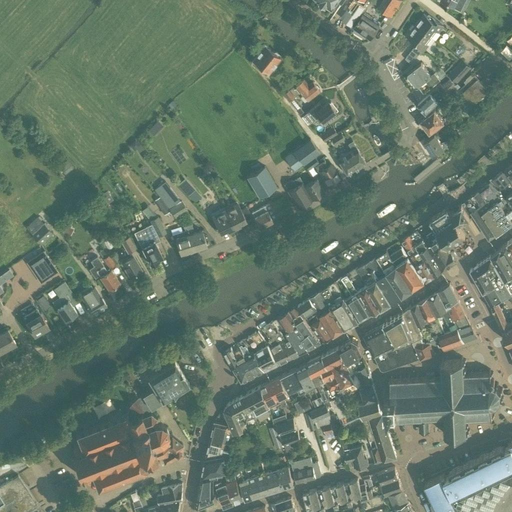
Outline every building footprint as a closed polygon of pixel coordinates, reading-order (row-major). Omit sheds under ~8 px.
[(338,2),(342,4),(344,0),(316,0),(332,11),(338,2)] [(352,0),(341,17),(357,28),(355,30),(362,35),(364,33),(371,38),(379,25),(371,19),(372,17),(365,12),(367,8),(356,0),(352,0)] [(371,0),(382,8),(381,10),(390,16),(401,1),(400,0),(371,0)] [(427,33),(431,36),(436,30),(439,32),(444,27),(433,18),(431,20),(424,14),(416,25),(427,33)] [(427,33),(416,25),(407,36),(417,44),(405,58),(410,63),(423,51),(424,51),(429,46),(425,43),(431,36),(427,33)] [(267,72),(280,56),(264,44),(252,59),(267,72)] [(472,67),(463,59),(448,74),(457,82),(472,67)] [(421,62),(408,73),(408,75),(413,80),(416,84),(418,85),(424,92),(440,78),(435,72),(431,75),(421,62)] [(466,82),(461,87),(474,101),(488,88),(475,74),(473,76),(471,74),(465,80),(466,82)] [(307,84),(302,77),(298,80),(282,92),(288,100),(295,95),(294,94),(298,91),(297,90),(299,89),(307,99),(319,90),(312,80),(307,84)] [(448,92),(456,85),(453,80),(450,77),(446,80),(441,85),(448,92)] [(430,92),(430,91),(417,103),(418,104),(418,106),(420,108),(422,108),(425,112),(443,95),(445,94),(437,86),(430,92)] [(456,93),(451,99),(456,104),(461,98),(456,93)] [(466,96),(456,106),(464,115),(475,104),(466,96)] [(319,101),(306,111),(301,115),(307,123),(312,120),(315,117),(313,115),(315,113),(322,121),(336,110),(335,109),(335,107),(332,103),(330,103),(328,100),(322,105),(319,101)] [(443,120),(434,109),(420,119),(422,121),(420,123),(424,128),(426,126),(429,131),(443,120)] [(332,126),(320,133),(324,140),(336,132),(332,126)] [(424,141),(433,154),(444,147),(434,133),(424,141)] [(339,141),(336,135),(331,138),(335,144),(339,141)] [(294,169),(319,150),(309,137),(284,156),(294,169)] [(358,160),(361,165),(366,162),(352,139),(347,142),(351,148),(346,151),(350,159),(352,157),(355,162),(358,160)] [(350,159),(346,151),(341,154),(337,157),(347,173),(361,165),(358,160),(355,162),(352,157),(350,159)] [(318,161),(315,156),(304,163),(308,169),(318,161)] [(66,160),(59,167),(65,173),(72,167),(66,160)] [(340,178),(331,163),(327,166),(324,161),(316,166),(328,186),(340,178)] [(259,196),(276,185),(264,164),(246,175),(259,196)] [(511,184),(509,180),(502,170),(493,177),(500,185),(506,194),(511,201),(511,202),(511,184)] [(320,175),(304,185),(311,198),(323,191),(316,180),(321,177),(320,175)] [(479,188),(505,226),(511,220),(511,219),(501,203),(504,200),(507,198),(501,190),(501,191),(498,187),(500,185),(493,177),(493,176),(489,179),(479,188)] [(291,179),(284,183),(298,206),(311,198),(304,185),(299,177),(292,181),(291,179)] [(187,195),(195,189),(185,178),(178,185),(187,195)] [(168,207),(179,201),(163,182),(154,189),(160,195),(166,205),(168,207)] [(482,210),(496,232),(505,226),(479,188),(470,196),(482,210)] [(161,208),(166,205),(160,195),(155,199),(161,208)] [(268,201),(270,205),(276,215),(278,218),(291,210),(283,196),(273,202),(271,199),(268,201)] [(482,210),(470,196),(463,202),(468,208),(467,209),(466,210),(461,203),(456,206),(452,209),(461,222),(465,220),(473,214),(489,237),(496,232),(482,210)] [(170,208),(174,216),(186,208),(181,199),(179,201),(168,207),(169,209),(170,208)] [(501,203),(511,219),(511,202),(511,201),(507,204),(504,200),(501,203)] [(225,208),(233,227),(240,224),(239,222),(245,219),(237,202),(225,208)] [(266,207),(265,206),(264,204),(252,211),(260,226),(272,219),(271,217),(276,215),(270,205),(266,207)] [(143,210),(150,219),(156,214),(149,205),(143,210)] [(446,244),(447,244),(465,231),(460,223),(461,222),(452,209),(450,210),(448,207),(447,206),(430,217),(429,218),(437,230),(446,244)] [(233,227),(225,208),(212,214),(221,232),(227,229),(227,230),(233,227)] [(151,219),(159,236),(167,232),(159,215),(151,219)] [(32,231),(31,232),(40,241),(51,231),(42,221),(38,225),(32,219),(26,225),(32,231)] [(191,222),(183,225),(185,229),(187,228),(193,248),(206,245),(202,229),(194,231),(191,222)] [(147,223),(132,233),(152,263),(163,256),(152,241),(157,238),(147,223)] [(193,248),(187,228),(185,229),(171,233),(174,242),(176,241),(180,252),(193,248)] [(425,256),(435,273),(442,267),(429,246),(424,238),(423,236),(420,238),(414,230),(409,233),(417,245),(425,257),(425,256)] [(446,244),(437,230),(435,231),(432,230),(427,233),(427,236),(424,238),(429,246),(442,267),(456,258),(456,257),(457,255),(453,250),(451,250),(451,249),(450,249),(447,244),(446,244)] [(417,245),(409,233),(402,238),(426,279),(435,273),(425,256),(425,257),(417,245)] [(128,251),(135,247),(128,235),(121,239),(128,251)] [(511,250),(507,242),(489,255),(511,290),(511,289),(511,250)] [(396,263),(408,255),(401,244),(397,247),(398,249),(393,252),(389,246),(386,248),(390,254),(396,263)] [(98,250),(109,266),(114,262),(104,246),(98,250)] [(390,254),(386,248),(375,255),(386,271),(387,270),(401,294),(424,280),(408,256),(408,255),(396,263),(390,254)] [(27,262),(41,282),(57,271),(43,250),(27,262)] [(90,259),(93,264),(88,267),(95,276),(98,274),(108,288),(110,287),(111,288),(114,286),(114,285),(119,281),(110,267),(107,269),(96,254),(90,259)] [(129,275),(141,268),(133,254),(121,261),(129,275)] [(367,283),(380,307),(401,294),(387,270),(386,271),(375,255),(366,261),(357,266),(367,283)] [(511,289),(511,290),(489,255),(470,268),(483,291),(491,304),(497,300),(508,294),(511,301),(511,289)] [(380,307),(367,283),(357,266),(354,268),(346,273),(348,276),(356,289),(358,288),(373,311),(380,307)] [(349,289),(365,316),(373,311),(358,288),(356,289),(348,276),(344,279),(343,280),(344,282),(349,289)] [(343,296),(334,281),(320,290),(326,299),(325,300),(329,306),(330,305),(344,328),(358,320),(344,297),(344,296),(343,296)] [(438,288),(454,320),(457,327),(458,328),(464,341),(477,336),(471,323),(450,281),(438,288)] [(92,314),(106,305),(94,286),(80,295),(92,314)] [(427,295),(436,312),(441,310),(448,323),(454,320),(438,288),(427,295)] [(344,297),(358,320),(365,316),(349,289),(347,290),(347,293),(348,295),(344,297)] [(315,305),(319,312),(322,316),(321,317),(333,335),(344,328),(330,305),(329,306),(325,300),(326,299),(320,290),(309,297),(315,305)] [(415,343),(420,357),(440,350),(438,345),(442,343),(438,334),(444,332),(436,312),(427,295),(403,311),(412,334),(411,334),(413,339),(412,339),(414,343),(415,343)] [(319,312),(315,305),(309,297),(297,304),(305,316),(314,310),(316,314),(319,312)] [(65,318),(76,311),(68,299),(57,307),(65,318)] [(497,300),(491,304),(495,311),(494,311),(508,341),(509,342),(511,340),(511,324),(509,326),(497,300)] [(288,310),(292,315),(294,317),(299,325),(305,334),(300,337),(307,348),(308,349),(320,342),(308,324),(300,313),(295,306),(288,310)] [(292,315),(288,310),(277,317),(286,331),(289,335),(299,352),(300,351),(307,348),(300,337),(305,334),(299,325),(294,317),(292,315)] [(390,346),(373,354),(380,368),(383,370),(420,357),(415,343),(414,343),(412,339),(413,339),(411,334),(412,334),(403,311),(382,324),(393,344),(390,346)] [(34,335),(48,327),(39,312),(26,320),(34,335)] [(319,312),(316,314),(319,318),(314,322),(311,317),(307,319),(322,341),(333,335),(321,317),(322,316),(319,312)] [(276,343),(285,337),(272,320),(262,326),(270,338),(269,339),(273,345),(270,348),(278,362),(291,356),(288,350),(287,351),(283,345),(279,348),(276,343)] [(393,344),(382,324),(364,333),(373,354),(390,346),(393,344)] [(438,345),(440,350),(464,341),(458,328),(457,327),(444,332),(438,334),(442,343),(438,345)] [(0,350),(15,342),(7,328),(0,331),(0,350)] [(246,338),(251,346),(253,350),(253,351),(258,348),(255,345),(264,340),(258,330),(256,331),(255,331),(248,336),(246,338)] [(288,350),(291,356),(300,352),(300,351),(299,352),(289,335),(285,337),(276,343),(279,348),(283,345),(287,351),(288,350)] [(245,337),(237,342),(240,347),(242,346),(244,348),(246,346),(247,348),(251,346),(246,338),(245,337)] [(354,371),(368,364),(357,341),(352,337),(338,345),(348,364),(349,363),(354,371)] [(183,358),(198,348),(199,348),(192,338),(176,348),(183,358)] [(267,344),(258,348),(253,351),(254,351),(253,352),(264,370),(278,362),(270,348),(267,344)] [(321,368),(334,396),(331,398),(336,410),(339,417),(348,414),(339,394),(342,393),(339,387),(354,379),(349,370),(350,369),(347,364),(348,364),(338,345),(322,353),(327,365),(321,368)] [(233,352),(230,346),(224,350),(240,379),(243,380),(248,378),(233,352)] [(253,352),(254,351),(253,351),(253,350),(249,352),(247,348),(246,346),(244,348),(242,346),(240,347),(241,348),(244,354),(255,374),(264,370),(253,352)] [(233,352),(248,378),(255,374),(244,354),(241,348),(233,352)] [(327,365),(322,353),(307,361),(316,380),(318,379),(327,399),(331,398),(334,396),(321,368),(327,365)] [(443,430),(443,431),(443,432),(446,432),(446,434),(448,434),(448,432),(465,431),(465,433),(467,433),(467,431),(467,430),(469,430),(469,428),(467,428),(467,423),(469,423),(469,421),(467,421),(466,417),(473,417),(473,419),(475,419),(475,417),(482,416),(482,418),(484,418),(484,416),(490,416),(490,418),(492,418),(492,415),(494,415),(494,413),(492,413),(492,404),(496,402),(497,404),(499,403),(498,401),(500,397),(503,398),(503,396),(501,395),(501,390),(503,389),(502,387),(500,388),(497,385),(498,383),(497,381),(495,383),(493,383),(494,382),(494,379),(492,378),(491,378),(491,373),(493,373),(493,371),(491,371),(491,369),(489,369),(489,371),(481,371),(481,369),(480,369),(480,371),(473,372),(472,370),(471,370),(471,372),(464,372),(464,369),(466,369),(466,367),(464,367),(463,361),(465,361),(465,359),(463,359),(462,356),(461,356),(461,359),(443,360),(443,358),(442,358),(442,360),(439,360),(439,362),(442,362),(442,368),(439,368),(440,370),(442,369),(442,376),(435,376),(435,374),(434,374),(434,372),(426,372),(426,374),(425,374),(425,377),(418,377),(418,375),(416,375),(416,377),(410,377),(409,375),(408,375),(408,377),(401,378),(401,376),(399,376),(399,378),(392,378),(392,376),(390,376),(390,379),(388,379),(388,380),(390,380),(390,387),(388,387),(389,390),(391,390),(391,393),(385,393),(386,405),(392,405),(392,408),(390,408),(390,410),(392,410),(392,416),(390,416),(391,418),(392,418),(392,419),(419,417),(420,429),(430,428),(430,417),(444,416),(445,422),(443,422),(443,424),(445,424),(445,430),(443,430)] [(156,388),(162,398),(188,382),(174,359),(147,376),(155,388),(156,388)] [(316,380),(307,361),(296,366),(306,385),(305,385),(308,391),(308,392),(313,389),(310,383),(316,380)] [(361,385),(373,381),(368,364),(354,371),(352,373),(355,379),(355,380),(356,385),(360,383),(361,385)] [(300,394),(308,391),(305,385),(306,385),(296,366),(280,374),(289,391),(296,387),(300,394)] [(289,391),(280,374),(269,379),(282,406),(286,404),(282,394),(289,391)] [(282,406),(269,379),(261,384),(266,399),(267,402),(273,399),(278,408),(282,406)] [(327,399),(318,379),(316,380),(320,391),(322,395),(312,399),(316,407),(310,410),(311,410),(315,419),(330,412),(336,410),(331,398),(327,399)] [(360,383),(356,385),(352,386),(353,390),(360,388),(362,394),(376,390),(373,381),(361,385),(360,383)] [(244,412),(247,419),(254,416),(252,412),(266,405),(264,400),(266,399),(261,384),(244,393),(250,407),(245,408),(247,412),(244,412)] [(156,388),(155,388),(153,389),(152,387),(143,393),(149,403),(149,404),(145,411),(141,412),(140,414),(128,418),(126,414),(127,412),(126,412),(125,414),(117,417),(116,415),(109,418),(109,417),(108,418),(109,420),(94,426),(93,423),(92,424),(92,426),(78,432),(76,431),(75,432),(77,433),(80,441),(74,443),(73,446),(75,452),(72,453),(80,474),(81,474),(81,476),(84,477),(86,476),(87,480),(87,482),(88,482),(89,480),(94,478),(97,486),(96,488),(97,489),(98,487),(113,481),(114,483),(116,482),(115,480),(130,475),(130,477),(139,473),(138,471),(146,468),(148,469),(148,468),(146,467),(145,462),(156,458),(158,459),(159,457),(158,457),(158,455),(161,454),(164,462),(180,453),(182,443),(171,434),(167,439),(168,432),(166,425),(160,422),(155,422),(156,417),(157,416),(157,415),(155,416),(151,412),(151,411),(150,411),(149,412),(148,412),(148,410),(151,405),(162,398),(156,388)] [(376,390),(362,394),(363,398),(359,399),(359,398),(356,399),(358,404),(378,398),(376,390)] [(245,426),(243,421),(247,419),(244,412),(247,412),(245,408),(250,407),(244,393),(228,401),(224,407),(234,431),(245,426)] [(378,398),(358,404),(364,423),(384,417),(378,398)] [(311,410),(305,412),(310,430),(316,428),(311,410)] [(331,420),(330,412),(315,419),(318,426),(323,424),(331,420)] [(297,428),(294,417),(277,423),(281,434),(297,428)] [(390,436),(384,417),(364,423),(369,440),(375,438),(375,441),(390,436)] [(224,442),(224,440),(228,424),(214,421),(209,439),(224,442)] [(331,422),(323,424),(325,432),(333,430),(331,422)] [(298,430),(281,436),(284,445),(301,439),(298,430)] [(278,448),(283,446),(279,435),(274,437),(278,448)] [(396,455),(390,436),(375,441),(377,446),(371,448),(376,462),(396,455)] [(511,511),(511,438),(423,481),(427,497),(434,511),(511,511)] [(224,442),(209,439),(206,455),(221,452),(223,447),(229,448),(230,441),(224,440),(224,442)] [(353,460),(355,466),(368,463),(367,456),(365,456),(362,444),(353,446),(352,441),(342,443),(343,450),(346,462),(353,460)] [(229,453),(205,458),(203,467),(231,461),(229,453)] [(291,461),(296,481),(320,475),(320,471),(318,461),(312,463),(310,456),(291,461)] [(231,461),(203,467),(201,475),(213,473),(226,471),(227,472),(235,471),(231,461)] [(278,468),(283,486),(294,482),(288,465),(278,468)] [(382,482),(398,477),(395,465),(378,471),(374,472),(377,478),(380,477),(382,482)] [(264,473),(270,490),(283,486),(278,468),(264,473)] [(253,495),(248,478),(243,479),(240,470),(236,471),(237,475),(238,475),(245,498),(253,495)] [(213,473),(201,475),(200,484),(213,484),(213,473)] [(248,478),(253,495),(270,490),(264,473),(254,476),(254,474),(252,475),(252,477),(248,478)] [(17,474),(0,484),(0,497),(3,502),(0,503),(0,511),(24,511),(35,505),(34,503),(35,502),(17,474)] [(369,498),(367,489),(365,482),(359,484),(357,477),(349,479),(354,496),(360,494),(362,500),(369,498)] [(386,493),(402,487),(398,477),(382,482),(386,493)] [(225,482),(233,503),(242,499),(236,478),(225,482)] [(342,481),(346,498),(348,505),(353,504),(351,497),(354,496),(349,479),(348,479),(347,478),(344,479),(344,480),(342,481)] [(333,482),(338,500),(346,498),(342,481),(334,483),(334,482),(333,482)] [(160,504),(169,502),(180,499),(180,500),(182,499),(182,482),(161,487),(163,492),(157,494),(160,504)] [(233,503),(225,482),(216,486),(223,506),(233,503)] [(326,485),(331,502),(333,501),(335,509),(339,508),(337,500),(338,500),(333,482),(330,483),(330,484),(326,485)] [(197,496),(215,492),(215,491),(214,491),(213,484),(200,484),(197,496)] [(318,486),(325,511),(323,504),(331,502),(326,485),(320,486),(320,485),(318,486)] [(310,489),(315,506),(319,505),(320,511),(321,511),(325,511),(318,486),(316,486),(317,487),(310,489)] [(369,498),(371,506),(382,502),(382,499),(387,497),(390,505),(407,498),(402,487),(386,493),(379,496),(378,495),(373,496),(369,498)] [(315,506),(310,489),(307,490),(306,489),(303,490),(303,492),(307,511),(311,511),(310,507),(315,506)] [(215,492),(197,496),(196,505),(198,507),(218,499),(215,492)] [(272,511),(278,511),(295,506),(291,495),(276,500),(279,509),(273,511),(272,511)] [(180,499),(169,502),(160,504),(144,508),(142,504),(134,506),(136,511),(146,511),(147,511),(149,511),(178,511),(180,500),(180,499)] [(393,509),(389,510),(389,511),(410,511),(413,511),(408,500),(392,507),(393,509)] [(93,511),(87,501),(68,511),(93,511)]
